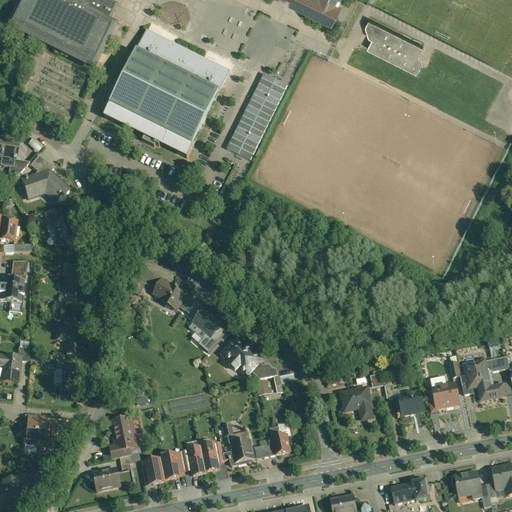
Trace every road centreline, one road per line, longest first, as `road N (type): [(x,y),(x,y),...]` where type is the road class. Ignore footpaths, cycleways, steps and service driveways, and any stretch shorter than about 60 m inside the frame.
road 1 (residential): [(333,476),(309,377),(99,205)]
road 2 (residential): [(45,511),(97,417),(107,324),(99,205)]
road 3 (secondary): [(333,476),(511,440)]
road 4 (secondary): [(161,511),(333,476)]
road 5 (residential): [(99,205),(75,163),(43,133),(0,118)]
